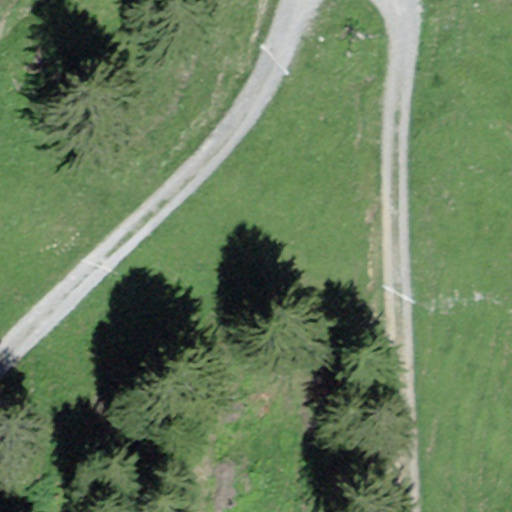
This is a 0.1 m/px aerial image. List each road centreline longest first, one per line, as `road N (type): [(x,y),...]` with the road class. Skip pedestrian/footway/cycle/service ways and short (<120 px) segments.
road 1 (track): [(422,0),(430,5),(429,61),(411,120),(428,290),(426,511)]
road 2 (track): [(0,379),(89,282),(265,127),(298,67),(320,0)]
